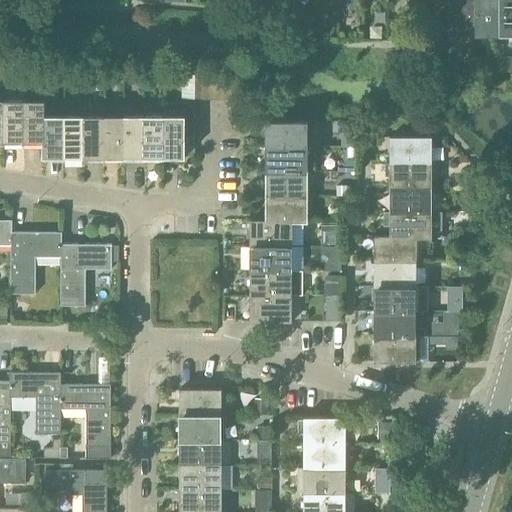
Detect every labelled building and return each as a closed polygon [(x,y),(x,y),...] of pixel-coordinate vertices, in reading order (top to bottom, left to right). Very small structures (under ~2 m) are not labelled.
[(449,0),(439,0),(439,30),(449,30),(449,0)] [(449,0),(449,30),(449,34),(475,34),(475,0),(449,0)] [(500,0),(475,0),(475,34),(501,34),(500,0)] [(511,0),(500,0),(501,34),(511,34),(511,0)] [(22,58),(23,50),(13,50),(13,57),(16,57),(22,58)] [(500,71),(511,71),(511,55),(500,56),(500,71)] [(195,98),(207,98),(206,75),(195,75),(195,98)] [(219,75),(206,75),(207,98),(219,98),(219,75)] [(231,75),(219,75),(219,98),(231,98),(231,75)] [(243,75),(231,75),(231,98),(243,98),(243,75)] [(4,140),(24,140),(24,99),(4,99),(4,140)] [(24,140),(43,140),(44,140),(44,115),(45,115),(45,99),(24,99),(24,140)] [(164,102),(164,114),(165,114),(165,156),(185,156),(185,136),(194,136),(194,108),(184,102),(164,102)] [(85,156),(105,156),(105,114),(104,114),(104,107),(84,107),(84,114),(85,114),(85,156)] [(85,114),(84,114),(65,115),(65,156),(85,156),(85,114)] [(105,156),(125,156),(125,114),(105,114),(105,156)] [(145,156),(145,114),(125,114),(125,156),(145,156)] [(165,156),(165,114),(164,114),(145,114),(145,156),(165,156)] [(65,115),(45,115),(44,115),(44,140),(43,140),(43,156),(65,156),(65,115)] [(267,146),(308,147),(315,147),(315,146),(319,146),(319,120),(308,120),(267,120),(267,146)] [(345,133),(343,133),(343,145),(345,145),(356,145),(356,133),(345,133)] [(431,136),(390,136),(390,162),(431,162),(431,136)] [(439,136),(439,141),(443,145),(448,145),(448,136),(439,136)] [(267,146),(267,171),(308,171),(315,171),(315,147),(308,147),(267,146)] [(345,147),(343,147),(344,160),(359,160),(359,147),(345,147)] [(359,160),(344,160),(344,171),(359,170),(359,160)] [(390,187),(431,187),(431,162),(390,162),(384,162),(384,170),(390,170),(390,187)] [(308,196),(308,171),(267,171),(267,196),(308,196)] [(337,195),(347,195),(347,185),(337,185),(337,195)] [(431,187),(390,187),(390,211),(431,211),(431,187)] [(267,196),(267,219),(267,220),(292,220),(292,221),(308,221),(308,196),(267,196)] [(431,211),(390,211),(384,211),(384,221),(390,221),(390,235),(390,236),(416,236),(416,237),(432,237),(432,236),(442,236),(442,211),(431,211)] [(292,246),(292,221),(292,220),(267,220),(267,219),(250,219),(250,246),(292,246)] [(12,220),(0,220),(0,243),(10,244),(11,232),(12,232),(12,220)] [(460,236),(472,235),(472,227),(460,227),(460,236)] [(339,230),(322,230),(322,246),(339,246),(339,230)] [(61,232),(12,232),(11,232),(10,244),(10,293),(34,293),(34,256),(60,256),(61,256),(61,244),(61,232)] [(374,235),(374,262),(416,262),(416,237),(416,236),(390,236),(390,235),(374,235)] [(61,256),(60,256),(60,305),(85,305),(85,268),(112,268),(112,261),(112,245),(112,244),(61,244),(61,256)] [(292,270),(292,246),(250,246),(250,270),(292,270)] [(341,270),(341,246),(339,246),(322,246),(322,253),(329,257),(329,261),(325,264),(325,270),(341,270)] [(374,262),(374,286),(416,286),(416,262),(374,262)] [(292,270),(250,270),(250,295),(292,295),(303,295),(303,270),(292,270)] [(325,294),(330,294),(341,294),(341,275),(325,275),(325,294)] [(428,286),(416,286),(374,286),(374,311),(416,311),(428,311),(428,286)] [(449,310),(455,310),(461,310),(462,287),(455,287),(450,287),(449,310)] [(250,295),(250,321),(292,321),(292,295),(250,295)] [(12,313),(23,313),(23,304),(12,304),(12,313)] [(326,307),(326,319),(340,319),(340,307),(326,307)] [(374,311),(374,335),(415,336),(416,311),(374,311)] [(453,311),(444,311),(444,322),(458,322),(458,311),(453,311)] [(374,346),(374,361),(415,361),(415,360),(427,360),(428,336),(415,336),(374,335),(370,335),(370,346),(374,346)] [(446,336),(446,343),(446,349),(458,349),(458,335),(446,336)] [(9,372),(9,380),(10,380),(10,397),(35,397),(35,434),(60,434),(60,408),(59,408),(59,384),(60,384),(60,372),(9,372)] [(0,441),(10,442),(10,397),(10,380),(9,380),(0,379),(0,441)] [(110,384),(60,384),(59,384),(59,408),(60,408),(85,408),(86,458),(110,458),(110,384)] [(179,389),(179,415),(221,414),(220,389),(179,389)] [(256,413),(267,413),(267,399),(256,398),(256,413)] [(179,415),(179,441),(221,440),(221,414),(179,415)] [(303,433),(303,443),(345,443),(345,417),(303,417),(303,418),(297,418),(297,433),(303,433)] [(393,437),(393,422),(382,422),(382,437),(393,437)] [(271,426),(259,426),(259,439),(271,439),(271,426)] [(60,445),(60,439),(53,438),(53,446),(44,446),(44,457),(59,457),(59,445),(60,445)] [(179,441),(179,465),(221,464),(221,440),(179,441)] [(345,443),(303,443),(303,468),(345,468),(345,443)] [(271,453),(257,453),(257,464),(272,464),(271,453)] [(0,458),(0,482),(25,483),(25,458),(0,458)] [(179,465),(179,490),(221,489),(221,464),(179,465)] [(345,492),(345,468),(303,468),(297,468),(297,492),(303,492),(345,492)] [(376,469),(376,491),(378,492),(384,492),(389,492),(389,469),(384,469),(376,469)] [(82,494),(81,511),(106,511),(107,470),(45,470),(45,494),(82,494)] [(272,489),(272,473),(256,473),(256,489),(272,489)] [(220,511),(221,489),(179,490),(178,511),(220,511)] [(35,491),(23,491),(23,508),(35,508),(35,507),(35,491)] [(345,511),(345,492),(303,492),(303,511),(345,511)]
